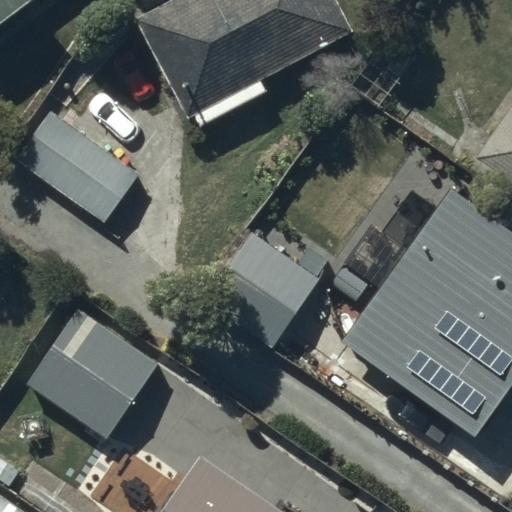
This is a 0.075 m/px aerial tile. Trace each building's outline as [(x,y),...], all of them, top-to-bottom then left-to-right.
[(0,0),(0,49),(67,0),(0,0)] [(350,32),(333,0),(178,0),(141,19),(190,117),(196,114),(203,128),(270,93),(262,77),(350,32)] [(138,173),(52,110),(18,157),(104,219),(138,173)] [(511,131),(483,172),(511,192),(511,131)] [(511,384),(511,232),(453,191),(346,340),(477,433),(511,384)] [(272,350),(318,280),(263,244),(217,313),(272,350)] [(157,364),(79,310),(28,383),(107,437),(157,364)] [(285,511),(203,455),(163,511),(285,511)] [(19,473),(0,459),(0,479),(10,486),(19,473)] [(0,511),(24,511),(0,494),(0,511)]
